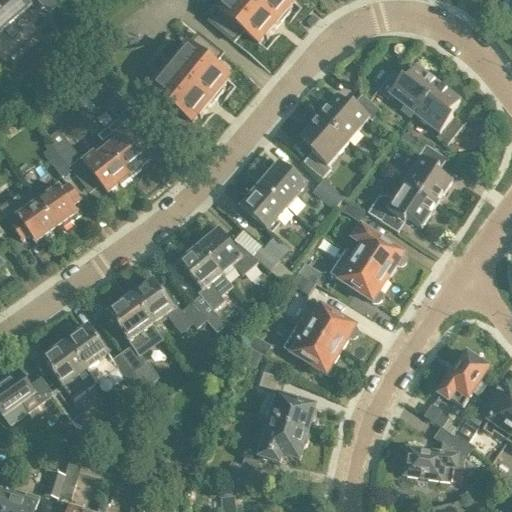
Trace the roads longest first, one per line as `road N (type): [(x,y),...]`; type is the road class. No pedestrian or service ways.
road 1 (residential): [(0,338),(217,185),(345,30),(389,14),(447,28),(511,95)]
road 2 (residential): [(349,511),(361,438),(381,396),(466,274)]
